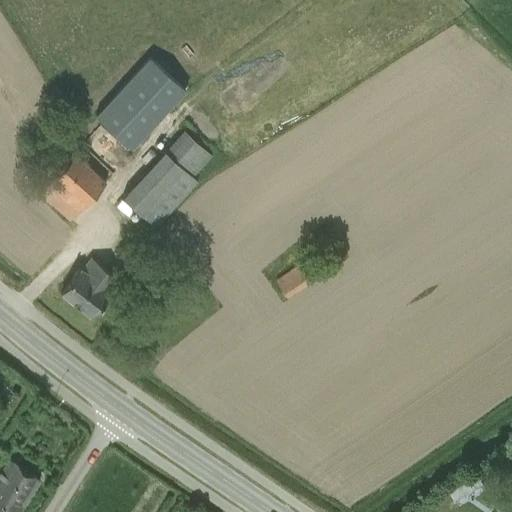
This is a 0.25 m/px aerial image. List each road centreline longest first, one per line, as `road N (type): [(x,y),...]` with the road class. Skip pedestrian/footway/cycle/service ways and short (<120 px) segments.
road 1 (secondary): [(270,511),(121,409)]
road 2 (secondary): [(121,409),(0,313)]
road 3 (unclassified): [(52,511),(121,409)]
